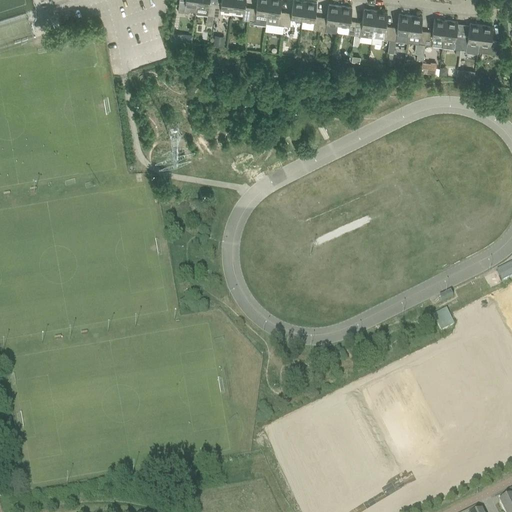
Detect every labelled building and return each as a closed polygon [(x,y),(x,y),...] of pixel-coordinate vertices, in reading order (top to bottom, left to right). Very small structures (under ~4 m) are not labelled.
[(197,6),(197,0),(179,0),(178,10),(184,11),(188,12),(190,10),(196,11),(197,6)] [(197,0),(197,6),(209,7),(208,14),(206,24),(213,25),(214,15),(215,3),(209,2),(209,0),(197,0)] [(232,10),(233,0),(221,0),(221,4),(215,3),(214,15),(220,16),(221,9),(232,10)] [(244,12),(243,19),(249,20),(251,7),(245,7),(245,0),(233,0),(232,10),(244,12)] [(268,15),(269,0),(257,0),(256,8),(251,7),(249,20),(255,21),(267,22),(268,15)] [(267,22),(284,25),(286,12),(280,11),(281,0),(269,0),(268,15),(267,22)] [(303,20),(305,0),(302,0),(293,0),(292,13),(286,12),(284,25),(290,26),(291,18),(303,20)] [(319,29),(321,17),(315,16),(317,2),(305,0),(303,20),(304,20),(314,21),(313,29),(319,29)] [(338,25),(341,5),(329,4),(327,18),(321,17),(319,29),(337,32),(338,25)] [(352,7),(341,5),(338,25),(350,26),(349,33),(355,34),(356,22),(350,21),(352,7)] [(372,37),(376,10),(364,8),(362,23),(356,22),(355,34),(353,44),(359,45),(361,35),(372,37)] [(388,12),(376,10),(372,37),(384,38),(390,39),(392,26),(386,26),(388,12)] [(408,41),(411,15),(399,13),(397,27),(392,26),(390,39),(389,44),(388,51),(394,52),(395,44),(396,40),(408,41)] [(425,44),(427,31),(421,30),(423,16),(411,15),(408,41),(416,43),(415,52),(418,52),(417,58),(423,59),(425,44)] [(444,38),(446,19),(435,18),(433,32),(427,31),(425,44),(431,45),(432,37),(444,38)] [(443,46),(460,49),(462,36),(456,35),(458,21),(446,19),(443,46)] [(479,44),(482,24),(470,23),(468,37),(462,36),(460,49),(466,49),(466,51),(478,53),(478,51),(479,44)] [(503,42),(497,42),(497,41),(491,40),(493,26),(482,24),(479,44),(478,51),(502,54),(503,42)] [(173,32),(172,40),(179,41),(180,33),(173,32)] [(225,36),(215,34),(213,45),(224,47),(225,36)] [(423,61),(421,72),(435,74),(437,62),(431,61),(430,62),(423,61)] [(511,259),(511,260),(511,263),(496,272),(501,283),(511,277),(511,259)] [(450,293),(438,299),(440,303),(452,297),(450,293)] [(432,316),(440,332),(453,326),(446,310),(432,316)] [(511,361),(504,346),(494,351),(503,370),(511,365),(511,361)] [(494,351),(483,357),(492,376),(503,370),(494,351)] [(483,357),(472,362),(482,381),(492,376),(483,357)] [(472,362),(462,368),(471,386),(482,381),(472,362)] [(462,368),(451,373),(460,392),(471,386),(462,368)] [(451,373),(440,378),(450,397),(460,392),(451,373)] [(440,378),(429,384),(439,403),(450,397),(440,378)] [(429,384),(419,389),(428,408),(439,403),(429,384)] [(419,389),(408,395),(417,413),(428,408),(419,389)] [(408,395),(397,400),(407,419),(417,413),(408,395)] [(386,397),(377,401),(387,422),(394,419),(396,424),(407,419),(397,400),(390,404),(386,397)] [(488,426),(472,434),(477,444),(493,436),(488,426)] [(493,436),(477,444),(482,454),(498,445),(493,436)] [(455,443),(442,449),(449,462),(461,456),(455,443)] [(498,445),(482,454),(487,463),(503,455),(498,445)] [(503,455),(487,463),(492,473),(508,465),(503,455)] [(461,456),(449,462),(455,475),(468,469),(461,456)] [(411,465),(398,471),(405,484),(418,478),(411,465)] [(468,469),(455,475),(462,488),(475,482),(468,469)] [(418,478),(405,484),(412,497),(424,491),(418,478)] [(510,497),(498,503),(502,511),(503,511),(511,507),(511,488),(507,491),(510,497)] [(424,491),(412,497),(418,511),(431,504),(424,491)]
